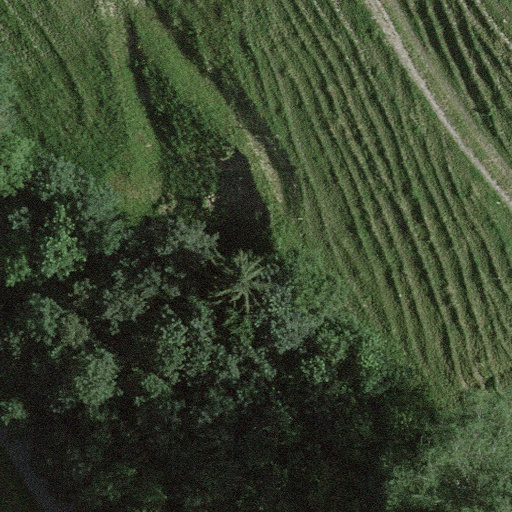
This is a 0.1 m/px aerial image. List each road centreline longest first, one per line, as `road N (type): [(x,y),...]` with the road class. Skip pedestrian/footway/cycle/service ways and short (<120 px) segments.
road 1 (track): [(511,193),(414,87),(367,0)]
road 2 (residential): [(66,511),(0,405)]
